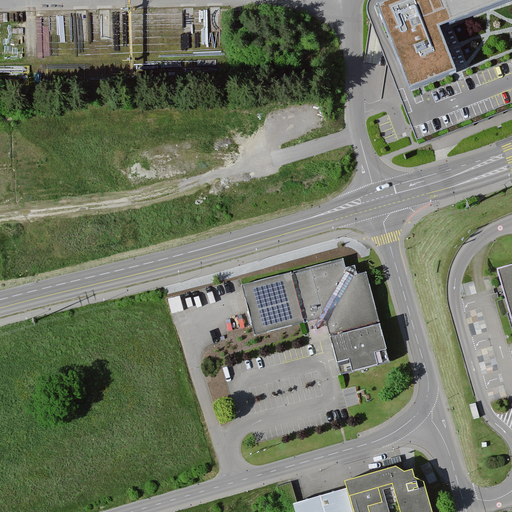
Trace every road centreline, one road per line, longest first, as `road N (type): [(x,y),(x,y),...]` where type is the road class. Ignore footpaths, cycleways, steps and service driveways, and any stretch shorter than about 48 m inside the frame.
road 1 (secondary): [(0,309),(379,203)]
road 2 (track): [(355,121),(324,145),(143,200),(0,216)]
road 3 (unclassified): [(424,412),(364,445),(145,511)]
road 4 (residential): [(247,0),(0,7)]
road 5 (unclassified): [(379,203),(427,375),(424,412)]
road 6 (residential): [(349,0),(355,121),(379,203)]
road 7 (secondary): [(379,203),(511,161)]
